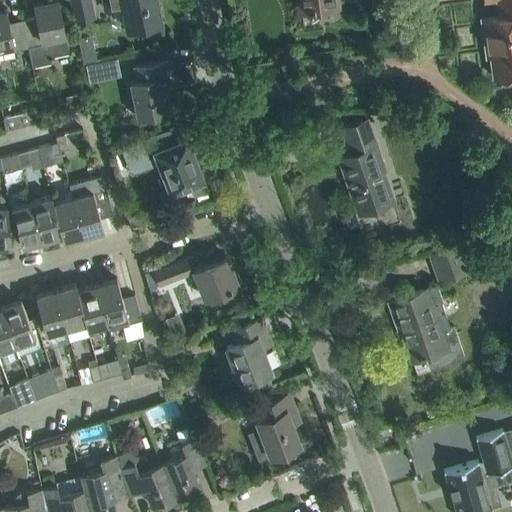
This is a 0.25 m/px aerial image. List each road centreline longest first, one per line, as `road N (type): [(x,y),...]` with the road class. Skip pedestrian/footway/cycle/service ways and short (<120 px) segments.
road 1 (residential): [(131,236),(165,352),(161,372),(0,427)]
road 2 (unclassified): [(354,450),(252,206)]
road 3 (unclassified): [(252,206),(204,59),(200,0)]
road 4 (residential): [(354,450),(216,511)]
road 5 (residential): [(0,275),(131,236)]
road 6 (residential): [(131,236),(252,206)]
